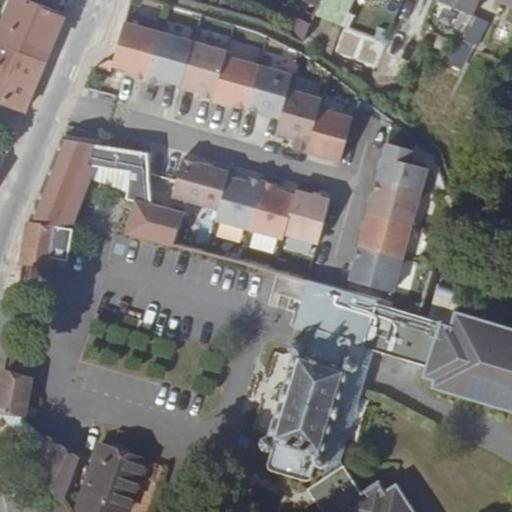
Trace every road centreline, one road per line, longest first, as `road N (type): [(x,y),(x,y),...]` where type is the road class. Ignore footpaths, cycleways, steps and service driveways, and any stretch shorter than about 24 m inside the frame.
road 1 (residential): [(368,183),(57,96)]
road 2 (tertiary): [(57,96),(0,245)]
